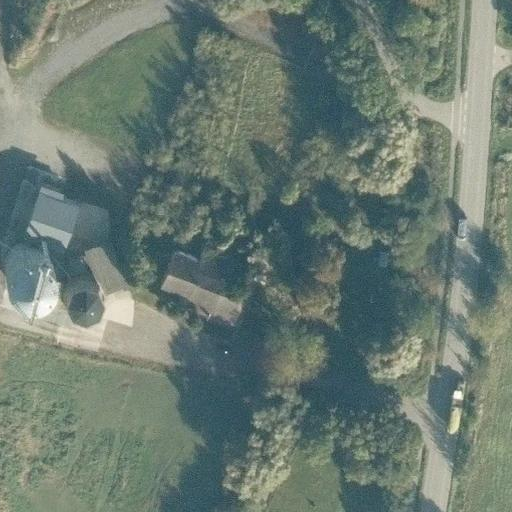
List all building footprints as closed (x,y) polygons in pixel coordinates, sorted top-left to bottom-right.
[(59,249),(70,204),(29,193),(17,239),(59,249)] [(226,323),(253,264),(171,227),(144,287),(226,323)] [(116,233),(89,241),(97,267),(69,276),(78,305),(110,294),(108,285),(130,278),(116,233)] [(294,314),(303,286),(273,276),(264,304),(294,314)] [(380,343),(385,318),(341,308),(336,333),(380,343)]
